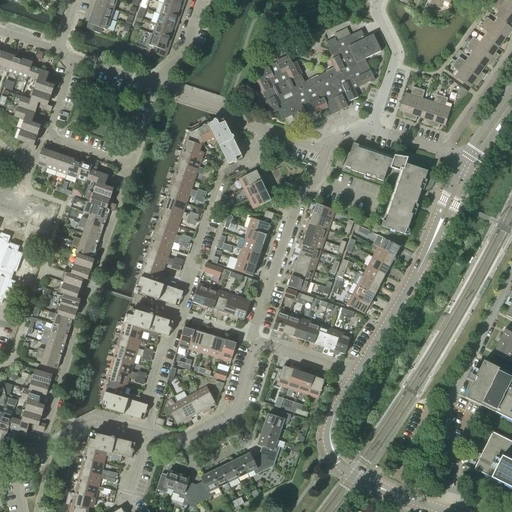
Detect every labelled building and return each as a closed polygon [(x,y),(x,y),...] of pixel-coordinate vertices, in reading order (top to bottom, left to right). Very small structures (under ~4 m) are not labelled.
[(117,0),(96,0),(95,3),(114,9),(117,0)] [(182,2),(182,0),(164,0),(163,4),(182,11),(185,3),(182,2)] [(437,0),(435,6),(440,9),(444,1),(449,4),(451,0),(437,0)] [(503,0),(495,0),(495,1),(511,13),(511,0),(505,0),(505,1),(503,0)] [(511,13),(495,1),(491,6),(498,11),(495,16),(497,18),(507,25),(510,20),(511,22),(511,13)] [(114,9),(95,3),(93,11),(95,12),(94,14),(110,20),(114,9)] [(179,18),(182,11),(163,4),(160,14),(175,20),(176,17),(179,18)] [(130,31),(134,15),(129,13),(125,29),(130,31)] [(106,30),(110,20),(94,14),(94,17),(91,16),(88,24),(106,30)] [(175,22),(175,20),(160,14),(156,24),(175,31),(177,23),(175,22)] [(509,26),(507,25),(497,18),(494,22),(487,17),(483,22),(505,38),(509,33),(506,31),(509,26)] [(505,38),(483,22),(480,27),(487,32),(483,37),(495,46),(498,42),(501,44),(505,38)] [(172,39),(175,31),(156,24),(153,35),(168,40),(169,38),(172,39)] [(267,65),(255,71),(259,79),(255,81),(261,94),(265,92),(268,99),(264,101),(271,114),(277,111),(282,120),(291,116),(295,123),(307,117),(305,112),(313,109),(315,113),(327,107),(331,115),(348,107),(346,103),(358,97),(354,89),(374,79),(365,59),(381,51),(373,35),(365,39),(361,30),(337,42),(335,38),(326,42),(334,58),(330,60),(334,69),(304,83),(300,75),(302,74),(296,61),(292,63),(288,55),(275,61),(277,65),(269,69),(267,65)] [(168,40),(153,35),(150,34),(146,45),(147,47),(149,48),(150,46),(156,48),(154,54),(165,58),(170,44),(167,43),(168,40)] [(492,50),(495,46),(483,37),(479,42),(473,37),(469,42),(495,61),(499,55),(492,50)] [(495,61),(469,42),(465,47),(472,52),(469,57),(481,66),(484,61),(491,66),(495,61)] [(0,69),(7,72),(14,51),(9,50),(7,57),(2,55),(0,59),(0,69)] [(17,75),(21,62),(16,60),(19,53),(14,51),(7,72),(17,75)] [(26,79),(27,77),(31,67),(34,58),(29,56),(27,63),(21,62),(17,75),(26,79)] [(478,70),(481,66),(469,57),(465,61),(458,56),(455,61),(480,80),(485,75),(478,70)] [(480,80),(455,61),(451,66),(458,71),(454,76),(467,85),(470,81),(476,86),(480,80)] [(48,73),(31,67),(27,77),(31,78),(45,83),(48,73)] [(45,83),(31,78),(30,82),(36,84),(30,100),(38,103),(44,105),(43,108),(43,109),(50,112),(52,107),(45,105),(48,95),(50,96),(54,86),(58,88),(60,83),(53,81),(51,85),(45,83)] [(7,79),(4,87),(13,90),(16,82),(7,79)] [(409,119),(418,89),(413,87),(410,95),(404,93),(400,108),(404,109),(402,117),(409,119)] [(466,91),(460,87),(456,93),(462,97),(466,91)] [(423,115),(427,100),(422,98),(424,91),(418,89),(409,119),(415,121),(418,114),(423,115)] [(432,126),(441,96),(435,94),(433,102),(427,100),(423,115),(427,117),(425,124),(432,126)] [(30,100),(20,96),(17,106),(35,112),(37,106),(43,108),(44,105),(38,103),(30,100)] [(447,98),(441,96),(432,126),(438,129),(441,121),(446,123),(450,108),(445,106),(447,98)] [(35,112),(17,106),(13,116),(23,120),(31,123),(31,122),(35,112)] [(216,118),(207,122),(216,141),(228,165),(242,158),(224,120),(218,123),(216,118)] [(31,123),(23,120),(17,140),(29,144),(27,149),(34,151),(36,146),(31,145),(34,135),(37,136),(40,126),(45,128),(46,123),(39,121),(38,125),(31,122),(31,123)] [(216,141),(207,122),(188,131),(188,132),(201,143),(209,139),(211,144),(216,141)] [(198,151),(201,143),(188,132),(181,152),(201,159),(203,153),(198,151)] [(419,164),(416,163),(407,160),(408,158),(394,156),(393,160),(358,148),(359,145),(353,143),(344,168),(383,181),(388,167),(402,172),(385,222),(382,221),(380,226),(405,235),(412,214),(411,214),(415,204),(416,205),(421,190),(423,189),(424,189),(426,189),(427,188),(428,187),(429,187),(430,185),(431,184),(432,182),(432,181),(432,180),(432,179),(432,178),(432,177),(432,176),(432,175),(431,175),(431,173),(430,172),(429,171),(429,170),(428,169),(427,168),(424,166),(421,165),(419,164)] [(46,168),(53,147),(48,146),(46,153),(41,151),(36,165),(46,168)] [(56,171),(61,158),(55,156),(58,149),(53,147),(46,168),(56,171)] [(198,167),(201,159),(181,152),(177,163),(197,170),(198,167)] [(66,175),(73,154),(68,153),(66,160),(61,158),(56,171),(66,175)] [(76,178),(81,165),(75,163),(78,156),(73,154),(66,175),(76,178)] [(86,182),(87,180),(90,170),(93,161),(88,160),(86,166),(81,165),(76,178),(86,182)] [(90,170),(87,180),(91,181),(104,186),(107,176),(94,172),(98,163),(93,161),(90,170)] [(197,170),(177,163),(173,174),(193,181),(196,173),(199,174),(201,168),(198,167),(197,170)] [(239,179),(244,190),(264,180),(261,175),(259,176),(256,171),(239,179)] [(190,189),(193,181),(173,174),(169,186),(189,192),(190,189)] [(42,179),(33,176),(31,181),(40,185),(42,179)] [(266,184),(264,180),(244,190),(249,199),(266,191),(263,185),(266,184)] [(104,186),(91,181),(89,185),(95,187),(90,203),(104,208),(107,198),(109,199),(112,190),(113,189),(111,188),(107,187),(104,186)] [(189,192),(169,186),(165,197),(185,204),(188,196),(191,197),(193,191),(190,189),(189,192)] [(82,193),(72,190),(70,195),(80,198),(82,193)] [(268,190),(266,191),(249,199),(254,209),(271,200),(268,194),(270,193),(268,190)] [(182,212),(185,204),(165,197),(161,209),(181,215),(182,212)] [(90,203),(86,202),(84,206),(92,209),(90,215),(105,220),(108,210),(108,209),(104,208),(90,203)] [(310,214),(312,215),(312,214),(330,220),(334,210),(316,204),(313,210),(311,209),(310,214)] [(181,215),(161,209),(158,220),(177,227),(180,218),(183,220),(185,213),(182,212),(181,215)] [(187,221),(196,225),(200,214),(191,211),(187,221)] [(327,231),(330,220),(312,214),(312,215),(310,220),(308,219),(306,223),(327,231)] [(101,230),(105,220),(90,215),(89,220),(80,217),(79,222),(101,230)] [(262,222),(252,218),(248,229),(269,236),(270,231),(268,231),(271,220),(268,218),(263,217),(262,222)] [(174,235),(177,227),(158,220),(154,232),(173,238),(174,235)] [(4,298),(9,300),(16,282),(10,279),(13,271),(17,272),(23,254),(18,252),(20,246),(8,242),(10,236),(0,232),(0,223),(0,222),(0,303),(2,304),(4,298)] [(98,240),(101,230),(79,222),(77,226),(85,229),(83,235),(98,240)] [(323,241),(327,231),(306,223),(305,228),(307,229),(305,235),(323,241)] [(267,240),(269,236),(248,229),(245,239),(263,245),(265,239),(267,240)] [(173,238),(154,232),(150,242),(170,249),(172,241),(176,242),(178,236),(174,235),(173,238)] [(95,250),(98,240),(83,235),(82,240),(74,237),(72,242),(95,250)] [(319,251),(323,241),(305,235),(303,240),(301,240),(299,244),(319,251)] [(236,248),(241,249),(261,256),(263,252),(261,251),(263,245),(245,239),(239,237),(236,248)] [(383,238),(378,248),(395,256),(394,257),(397,258),(399,254),(397,252),(400,247),(383,238)] [(91,260),(95,250),(72,242),(70,246),(78,249),(77,255),(91,260)] [(167,258),(170,249),(150,242),(146,254),(166,261),(167,258)] [(316,261),(319,251),(299,244),(298,248),(300,249),(298,255),(316,261)] [(395,256),(378,248),(373,257),(392,267),(394,263),(392,262),(394,257),(395,256)] [(260,261),(261,256),(241,249),(237,259),(258,267),(258,266),(256,265),(258,260),(260,261)] [(166,261),(146,254),(142,265),(162,272),(165,264),(168,265),(170,259),(167,258),(166,261)] [(88,269),(91,260),(77,255),(70,274),(83,279),(87,280),(90,270),(88,269)] [(312,272),(316,261),(298,255),(296,261),(294,260),(292,265),(312,272)] [(392,267),(373,257),(368,267),(384,276),(388,270),(390,271),(392,267)] [(256,271),(258,267),(237,259),(234,270),(252,276),(254,270),(256,271)] [(203,271),(213,275),(216,267),(205,263),(203,271)] [(162,272),(142,265),(138,277),(164,286),(165,286),(166,283),(159,280),(162,272)] [(309,282),(312,272),(292,265),(291,269),(293,270),(291,275),(291,276),(309,282)] [(219,277),(222,269),(216,267),(213,275),(219,277)] [(384,276),(368,267),(363,277),(381,287),(384,282),(382,281),(384,276)] [(63,294),(57,315),(72,319),(75,310),(77,310),(80,300),(74,298),(77,288),(80,288),(81,285),(83,279),(70,274),(66,273),(64,280),(60,293),(63,294)] [(305,293),(309,282),(291,276),(291,275),(289,274),(287,279),(289,280),(287,286),(305,293)] [(381,287),(363,277),(357,274),(352,283),(357,286),(374,295),(377,290),(379,291),(381,287)] [(183,292),(165,286),(164,286),(138,277),(135,285),(140,287),(138,293),(178,307),(183,292)] [(202,308),(209,288),(198,284),(192,302),(198,304),(197,307),(202,308)] [(374,295),(357,286),(352,296),(371,305),(374,301),(371,300),(374,295)] [(213,309),(219,291),(209,288),(202,308),(206,310),(207,307),(213,309)] [(297,293),(286,289),(283,297),(294,301),(297,293)] [(222,315),(229,295),(219,291),(213,309),(218,311),(218,314),(222,315)] [(232,319),(239,298),(229,295),(222,315),(226,317),(227,314),(233,316),(232,319)] [(369,310),(371,305),(352,296),(347,305),(364,314),(367,309),(369,310)] [(250,302),(239,298),(232,319),(237,320),(237,318),(244,320),(250,302)] [(474,381),(465,398),(490,410),(491,409),(495,411),(495,412),(511,420),(511,441),(492,432),(474,469),(511,488),(511,303),(505,316),(511,319),(511,375),(509,374),(509,373),(484,361),(476,377),(477,378),(475,382),(474,381)] [(126,314),(123,323),(149,331),(168,337),(173,322),(132,310),(130,316),(126,314)] [(69,329),(72,319),(57,315),(49,312),(47,317),(55,320),(54,325),(69,329)] [(282,336),(283,334),(289,316),(278,312),(272,330),(278,332),(277,334),(282,336)] [(292,339),(299,319),(289,316),(283,334),(288,335),(287,338),(292,339)] [(30,328),(31,329),(34,322),(37,321),(37,320),(33,319),(31,318),(28,328),(30,328)] [(303,341),(309,322),(299,319),(292,339),(296,341),(297,339),(303,341)] [(312,346),(319,326),(309,322),(303,341),(309,343),(308,345),(312,346)] [(149,331),(123,323),(119,335),(139,341),(142,332),(148,334),(149,331)] [(65,340),(69,329),(54,325),(52,330),(44,328),(42,332),(65,340)] [(323,347),(329,329),(319,326),(312,346),(317,348),(317,346),(323,347)] [(188,349),(195,328),(190,327),(190,329),(183,327),(178,346),(188,349)] [(199,352),(205,334),(199,332),(199,330),(195,328),(188,349),(199,352)] [(333,353),(340,333),(329,329),(323,347),(329,349),(328,352),(333,353)] [(511,333),(504,329),(494,352),(511,360),(511,333)] [(62,350),(65,340),(42,332),(41,337),(49,340),(48,345),(62,350)] [(209,355),(216,335),(211,333),(210,336),(205,334),(199,352),(209,355)] [(350,337),(340,333),(333,353),(337,355),(338,353),(344,355),(350,337)] [(137,349),(139,341),(119,335),(116,346),(136,352),(137,349)] [(219,358),(225,340),(219,338),(220,336),(216,335),(209,355),(219,358)] [(225,338),(225,340),(219,358),(230,362),(236,344),(230,342),(230,339),(225,338)] [(59,360),(62,350),(48,345),(46,350),(38,348),(36,352),(59,360)] [(140,350),(137,349),(136,352),(116,346),(112,358),(132,364),(135,355),(138,356),(140,350)] [(56,370),(59,360),(36,352),(35,357),(43,360),(41,365),(56,370)] [(130,372),(132,364),(112,358),(109,369),(129,375),(130,372)] [(287,387),(294,367),(289,366),(289,368),(282,366),(276,384),(287,387)] [(297,391),(303,373),(297,371),(298,369),(294,367),(287,387),(297,391)] [(133,373),(130,372),(129,375),(109,369),(105,381),(125,387),(128,378),(131,379),(133,373)] [(28,374),(26,378),(49,385),(52,375),(34,370),(32,376),(28,374)] [(138,370),(135,382),(145,384),(148,373),(138,370)] [(214,378),(224,381),(227,373),(216,370),(214,378)] [(307,394),(314,374),(310,373),(309,375),(303,373),(297,391),(307,394)] [(318,376),(314,374),(307,394),(318,398),(324,380),(318,378),(318,376)] [(45,395),(49,385),(26,378),(25,382),(30,384),(28,390),(41,394),(45,395)] [(123,395),(125,387),(105,381),(102,392),(128,400),(138,403),(139,398),(130,395),(129,397),(123,395)] [(17,395),(20,387),(8,383),(5,390),(17,395)] [(206,388),(196,393),(207,412),(211,410),(210,408),(215,405),(206,388)] [(38,404),(41,394),(28,390),(23,389),(20,399),(27,401),(38,404)] [(147,406),(138,403),(128,400),(102,392),(99,401),(104,402),(102,408),(143,421),(147,406)] [(207,412),(196,393),(187,398),(196,415),(201,412),(202,414),(207,412)] [(196,415),(187,398),(177,404),(187,423),(192,420),(190,418),(196,415)] [(44,406),(38,404),(27,401),(22,421),(29,423),(34,425),(32,429),(43,433),(45,425),(42,424),(40,427),(36,425),(39,415),(41,416),(44,406)] [(291,407),(281,403),(280,408),(290,412),(291,407)] [(187,423),(177,404),(168,409),(177,426),(182,423),(184,425),(187,423)] [(268,414),(264,425),(281,430),(283,424),(287,425),(291,415),(274,410),(272,415),(268,414)] [(8,428),(11,418),(12,416),(2,413),(0,418),(0,427),(3,428),(1,435),(6,437),(8,428)] [(26,433),(29,423),(22,421),(11,418),(8,428),(26,433)] [(277,441),(281,430),(264,425),(260,435),(277,441)] [(85,447),(112,454),(132,458),(135,443),(93,433),(92,439),(87,438),(85,447)] [(275,446),(277,441),(260,435),(257,445),(262,446),(259,454),(258,455),(272,467),(273,466),(280,448),(275,446)] [(112,457),(112,454),(85,447),(83,459),(103,464),(105,455),(112,457)] [(272,467),(258,455),(252,458),(250,453),(239,458),(247,474),(253,471),(255,475),(272,467)] [(247,474),(239,458),(229,463),(237,479),(247,474)] [(101,472),(103,464),(83,459),(80,471),(100,475),(101,472)] [(237,479),(229,463),(220,468),(228,484),(237,479)] [(228,484),(220,468),(211,472),(218,488),(228,484)] [(104,473),(101,472),(100,475),(80,471),(77,482),(97,487),(99,478),(103,479),(104,473)] [(174,491),(179,474),(175,472),(169,471),(167,475),(161,473),(156,490),(166,493),(168,489),(174,491)] [(213,491),(218,488),(211,472),(201,477),(203,481),(196,485),(197,504),(215,495),(213,491)] [(197,504),(196,485),(188,482),(190,478),(179,474),(174,491),(173,493),(179,495),(178,497),(184,499),(182,504),(197,509),(197,504)] [(104,489),(97,487),(77,482),(74,494),(94,499),(97,490),(103,492),(104,489)] [(173,493),(170,500),(182,504),(184,499),(178,497),(179,495),(173,493)] [(93,505),(94,499),(74,494),(70,511),(86,511),(88,504),(93,505)] [(241,497),(236,500),(238,506),(244,503),(241,497)]
